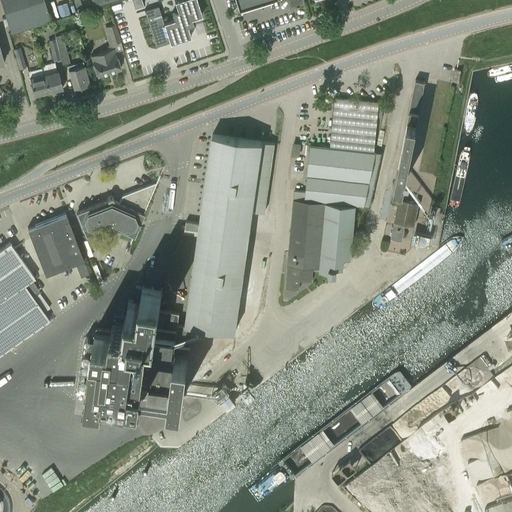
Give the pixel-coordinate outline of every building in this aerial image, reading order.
[(0,0),(11,33),(51,20),(44,0),(0,0)] [(79,0),(74,0),(77,10),(82,8),(79,0)] [(191,18),(201,15),(196,0),(175,0),(174,0),(177,11),(171,13),(173,19),(163,22),(169,43),(190,36),(187,26),(193,24),(191,18)] [(236,0),(240,10),(262,3),(269,5),(268,1),(272,0),(287,0),(290,7),(305,2),(303,0),(236,0)] [(114,24),(107,26),(104,27),(109,44),(112,43),(120,41),(114,24)] [(62,34),(55,36),(62,64),(69,62),(62,34)] [(60,59),(55,38),(48,40),(53,61),(60,59)] [(19,69),(25,67),(19,47),(13,49),(19,69)] [(114,48),(107,50),(91,55),(93,60),(92,60),(97,76),(120,68),(114,48)] [(89,84),(84,65),(83,60),(67,65),(73,89),(74,88),(74,87),(79,86),(79,87),(89,84)] [(58,70),(57,70),(55,64),(42,68),(44,73),(43,74),(48,91),(62,88),(58,70)] [(461,71),(455,69),(452,81),(459,83),(461,71)] [(34,95),(48,91),(43,74),(29,77),(34,95)] [(392,193),(399,195),(401,195),(403,187),(402,186),(402,183),(403,183),(425,82),(415,80),(394,181),(398,182),(397,185),(394,185),(392,193)] [(208,325),(235,329),(251,216),(263,218),(273,142),(212,134),(200,223),(186,221),(184,232),(198,233),(186,323),(187,323),(186,323),(188,324),(188,323),(196,324),(196,325),(197,324),(204,325),(204,326),(206,326),(208,326),(208,325)] [(300,143),(292,142),(291,156),(299,157),(300,143)] [(294,190),(293,198),(325,201),(363,205),(375,151),(310,145),(308,168),(307,181),(306,191),(294,190)] [(122,195),(119,202),(119,203),(113,200),(114,199),(113,198),(113,197),(112,196),(111,196),(110,196),(109,196),(108,196),(108,197),(107,198),(107,199),(107,200),(77,212),(86,234),(110,224),(133,234),(155,186),(150,184),(122,195)] [(325,201),(293,198),(285,288),(299,290),(299,280),(312,281),(313,266),(319,267),(319,271),(336,273),(336,266),(342,267),(343,257),(350,257),(355,205),(325,202),(325,201)] [(394,222),(391,238),(401,241),(405,224),(413,226),(418,203),(398,199),(394,222)] [(45,274),(53,270),(75,262),(80,277),(89,274),(65,213),(27,228),(45,274)] [(0,354),(10,347),(49,319),(24,285),(34,278),(9,243),(0,249),(0,354)] [(39,291),(32,281),(26,285),(33,295),(39,291)] [(142,286),(141,297),(140,302),(128,300),(125,324),(126,324),(125,330),(124,329),(123,334),(112,333),(110,346),(94,344),(87,397),(104,399),(104,397),(108,398),(108,399),(118,400),(119,392),(129,393),(129,391),(168,397),(168,396),(170,396),(170,397),(171,397),(171,398),(181,399),(181,398),(183,399),(193,326),(177,324),(179,312),(160,310),(162,288),(142,286)]
